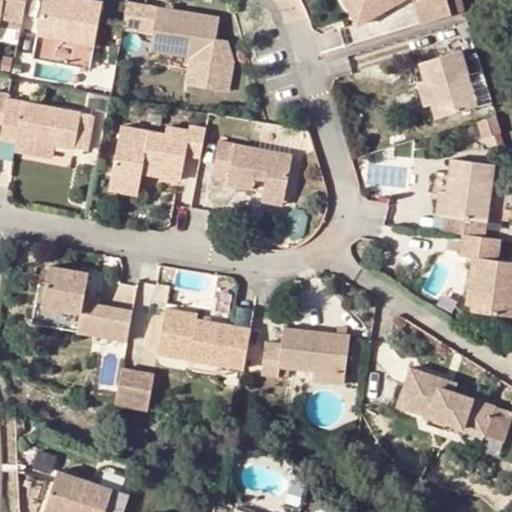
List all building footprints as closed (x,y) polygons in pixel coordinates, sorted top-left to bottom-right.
[(0,0),(0,22),(21,26),(25,0),(0,0)] [(93,48),(101,3),(83,0),(41,0),(35,37),(93,48)] [(341,0),(347,10),(354,5),(365,22),(403,0),(341,0)] [(444,0),(421,0),(411,3),(417,24),(449,14),(444,0)] [(120,32),(139,36),(144,6),(126,3),(120,32)] [(365,22),(354,5),(347,10),(357,27),(365,22)] [(150,38),(156,8),(144,6),(139,36),(150,38)] [(214,40),(218,18),(156,8),(150,38),(148,54),(188,61),(183,88),(225,96),(230,65),(225,41),(214,40)] [(477,106),(459,50),(416,63),(422,80),(429,106),(434,120),(477,106)] [(420,109),(429,106),(422,80),(412,83),(420,109)] [(0,142),(14,146),(15,140),(52,147),(84,153),(90,117),(6,101),(2,127),(0,134),(0,142)] [(481,138),(498,133),(493,116),(476,121),(481,138)] [(109,184),(138,189),(140,177),(179,183),(183,158),(198,161),(204,128),(188,125),(187,131),(163,127),(162,134),(119,126),(109,184)] [(52,147),(15,140),(14,146),(13,153),(50,159),(52,147)] [(263,181),(261,192),(284,197),(292,155),(216,142),(209,176),(225,179),(224,185),(252,191),(253,180),(263,181)] [(483,237),(493,164),(448,158),(444,191),(441,216),(443,217),(441,232),(461,235),(483,237)] [(263,181),(253,180),(252,191),(261,192),(263,181)] [(136,198),(138,189),(109,184),(107,193),(136,198)] [(433,215),(441,216),(444,191),(437,190),(433,215)] [(282,207),(284,197),(261,192),(259,203),(282,207)] [(483,237),(461,235),(458,255),(471,257),(464,309),(511,316),(511,262),(497,259),(499,240),(483,237)] [(40,309),(78,316),(82,303),(87,272),(47,266),(40,309)] [(96,305),(82,303),(78,316),(75,335),(90,338),(96,305)] [(96,305),(90,338),(124,343),(130,311),(96,305)] [(164,309),(156,354),(187,360),(228,368),(240,370),(247,329),(194,319),(195,315),(164,309)] [(0,346),(33,352),(39,317),(0,310),(0,346)] [(277,368),(313,372),(345,376),(350,335),(283,327),(281,344),(265,342),(260,376),(276,377),(277,368)] [(226,377),(228,368),(187,360),(185,370),(226,377)] [(396,405),(428,417),(461,428),(464,429),(467,422),(487,429),(496,405),(456,391),(436,384),(439,376),(409,366),(396,405)] [(344,386),(345,376),(313,372),(312,382),(344,386)] [(439,376),(436,384),(456,391),(458,383),(439,376)] [(151,388),(117,381),(114,396),(149,404),(151,388)] [(459,435),(461,428),(428,417),(425,423),(459,435)] [(485,436),(487,429),(467,422),(464,429),(485,436)] [(116,511),(104,508),(111,489),(55,470),(41,511),(116,511)] [(116,511),(119,511),(126,494),(111,489),(104,508),(116,511)]
